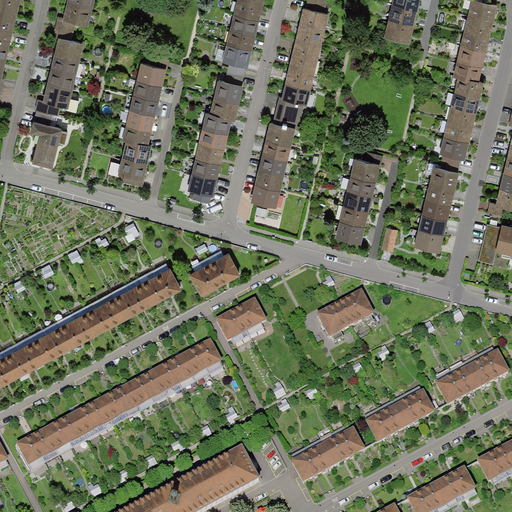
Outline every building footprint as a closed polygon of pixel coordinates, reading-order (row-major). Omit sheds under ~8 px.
[(0,0),(0,90),(3,78),(0,77),(2,68),(6,54),(9,38),(13,24),(17,6),(18,0),(0,0)] [(32,123),(55,128),(59,108),(66,109),(81,42),(70,40),(74,22),(87,24),(92,0),(68,0),(66,9),(64,18),(58,17),(53,36),(59,37),(57,47),(53,63),(50,78),(46,93),(44,101),(38,100),(32,123)] [(189,189),(195,191),(193,198),(209,202),(213,186),(217,170),(220,156),(224,140),(227,127),(230,117),(234,118),(236,110),(240,93),(241,85),(247,58),(251,42),(255,28),(258,12),(261,0),(240,0),(225,64),(230,65),(226,81),(225,81),(219,79),(212,112),(208,111),(189,189)] [(308,0),(307,10),(303,9),(301,15),(297,31),(294,44),(291,60),(287,73),(284,89),(278,114),(276,123),(270,122),(267,133),(264,147),(260,161),(257,176),(253,191),(251,200),(274,205),(297,105),(301,106),(303,107),(325,13),(320,12),(322,0),(308,0)] [(394,0),(386,37),(409,42),(411,33),(415,17),(418,2),(418,0),(394,0)] [(472,0),(469,15),(472,16),(457,76),(462,77),(448,135),(445,134),(443,145),(445,146),(440,168),(435,167),(430,184),(433,184),(418,245),(439,250),(442,241),(445,226),(449,211),(452,196),(456,181),(461,158),(464,158),(466,149),(469,133),(473,117),(477,103),(480,89),(482,82),(477,81),(479,71),(483,58),(486,43),(490,29),(494,12),(496,4),(488,2),(488,0),(472,0)] [(149,65),(142,63),(122,139),(126,140),(117,175),(140,181),(143,170),(147,154),(150,145),(146,145),(148,138),(152,122),(156,107),(160,92),(164,77),(169,60),(152,55),(149,65)] [(32,123),(29,122),(27,133),(36,135),(29,163),(50,168),(57,139),(65,142),(67,131),(55,128),(32,123)] [(511,211),(511,137),(509,151),(505,165),(502,181),(498,196),(496,205),(489,203),(487,212),(502,216),(503,209),(511,211)] [(337,236),(360,242),(362,233),(366,217),(369,204),(373,187),(377,173),(379,165),(356,160),(337,236)] [(496,251),(501,227),(486,224),(477,261),(493,264),(496,251)] [(511,226),(510,226),(502,224),(501,227),(496,251),(511,254),(511,226)] [(396,232),(385,229),(380,252),(390,254),(396,232)] [(190,272),(201,293),(211,288),(229,278),(239,273),(229,252),(190,272)] [(0,357),(0,384),(9,379),(23,372),(36,365),(50,357),(64,350),(77,342),(91,335),(104,328),(118,321),(131,313),(146,306),(159,299),(173,291),(180,287),(169,267),(0,357)] [(318,315),(331,339),(347,331),(357,326),(373,318),(361,293),(318,315)] [(217,322),(227,341),(263,322),(253,303),(246,307),(227,317),(217,322)] [(18,446),(29,465),(221,363),(210,343),(202,347),(190,354),(175,362),(161,369),(149,376),(135,383),(121,391),(108,397),(95,405),(80,412),(67,419),(52,427),(39,435),(26,442),(18,446)] [(437,385),(448,405),(456,400),(472,392),(485,385),(500,377),(508,373),(497,352),(437,385)] [(368,422),(378,442),(385,439),(398,432),(412,424),(427,417),(434,413),(423,393),(368,422)] [(293,463),(304,483),(312,478),(326,471),(340,463),(355,455),(363,451),(353,431),(293,463)] [(478,462),(489,483),(511,470),(511,444),(502,449),(488,457),(478,462)] [(242,448),(123,511),(207,511),(259,484),(242,448)] [(409,500),(414,511),(433,511),(475,490),(465,471),(458,474),(444,482),(430,489),(417,496),(409,500)]
